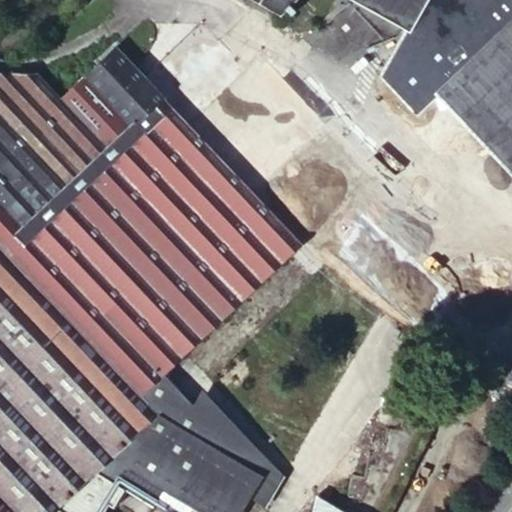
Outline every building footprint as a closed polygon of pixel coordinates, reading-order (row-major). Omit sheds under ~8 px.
[(255,0),(282,15),(297,0),(255,0)] [(511,0),(363,0),(406,25),(380,71),(419,113),(441,92),(511,166),(511,0)] [(0,238),(149,393),(171,370),(307,239),(247,176),(193,120),(149,76),(118,44),(62,96),(42,75),(0,66),(0,238)] [(0,238),(0,511),(59,511),(62,510),(107,466),(165,410),(149,393),(0,238)] [(149,393),(165,410),(107,466),(126,477),(138,467),(181,425),(199,432),(223,396),(211,384),(200,400),(171,370),(149,393)] [(181,425),(138,467),(147,474),(206,511),(237,511),(254,483),(259,476),(265,479),(260,487),(276,496),(292,469),(279,456),(276,461),(270,456),(274,450),(239,413),(223,396),(199,432),(181,425)] [(279,456),(274,450),(270,456),(276,461),(279,456)] [(107,466),(62,510),(65,511),(106,511),(116,498),(119,500),(131,481),(126,477),(107,466)] [(147,474),(138,467),(126,477),(131,481),(119,500),(116,498),(106,511),(112,511),(117,504),(122,507),(132,489),(149,499),(159,483),(147,474)] [(254,483),(260,487),(265,479),(259,476),(254,483)] [(348,511),(317,494),(313,511),(348,511)]
